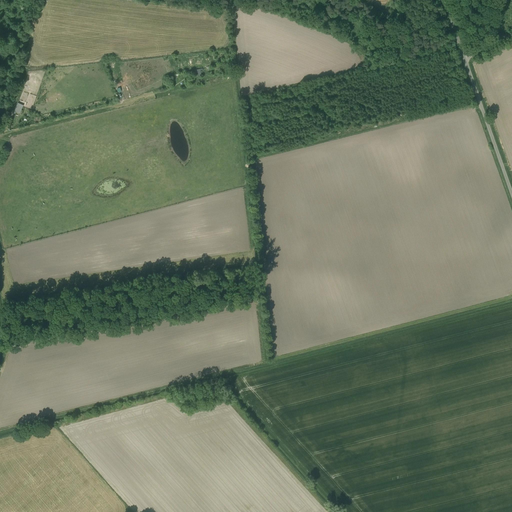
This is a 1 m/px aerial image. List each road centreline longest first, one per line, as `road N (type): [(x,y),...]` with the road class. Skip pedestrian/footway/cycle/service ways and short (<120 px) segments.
road 1 (track): [(172,88),(8,132)]
road 2 (unclassified): [(511,194),(463,56)]
